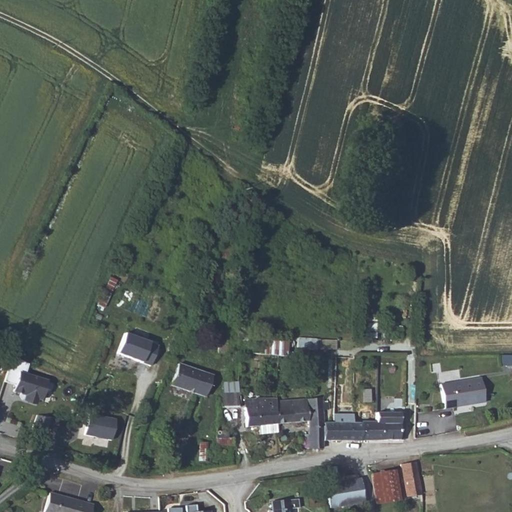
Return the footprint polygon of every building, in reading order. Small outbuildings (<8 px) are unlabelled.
[(377,316),(361,315),(360,338),(375,339),(377,316)] [(125,333),(117,353),(150,366),(158,345),(125,333)] [(297,348),(328,348),(328,339),(297,338),(297,348)] [(13,357),(4,382),(15,386),(13,392),(26,396),(23,403),(36,407),(38,400),(41,401),(48,380),(26,373),(28,364),(13,357)] [(207,395),(214,375),(179,363),(172,383),(207,395)] [(445,408),(455,405),(467,403),(485,398),(480,376),(439,386),(445,408)] [(322,450),(323,442),(323,422),(323,411),(328,409),(328,396),(324,395),(324,391),(293,394),(282,396),(271,397),(274,423),(306,421),(306,433),(302,433),(302,450),(322,450)] [(233,392),(217,392),(217,406),(233,406),(233,392)] [(257,425),(274,423),(271,397),(252,399),(253,408),(239,410),(240,426),(257,425)] [(467,403),(455,405),(457,411),(468,408),(467,403)] [(89,413),(84,435),(111,441),(116,418),(89,413)] [(388,422),(386,442),(404,443),(404,433),(405,424),(400,421),(399,414),(379,415),(374,415),(374,420),(388,422)] [(35,415),(34,427),(46,428),(47,416),(35,415)] [(323,442),(360,442),(361,420),(359,423),(352,423),(334,422),(323,422),(323,442)] [(360,442),(386,442),(388,422),(374,420),(361,420),(360,442)] [(258,434),(275,432),(274,423),(257,425),(258,434)] [(398,467),(393,472),(375,472),(378,505),(403,503),(398,467)] [(419,511),(415,467),(398,467),(403,503),(404,511),(419,511)] [(339,481),(339,473),(336,473),(331,476),(331,482),(335,483),(339,481)] [(369,511),(369,485),(333,486),(333,498),(334,511),(352,511),(369,511)] [(71,501),(48,498),(45,511),(89,511),(90,507),(76,505),(70,504),(71,501)]
